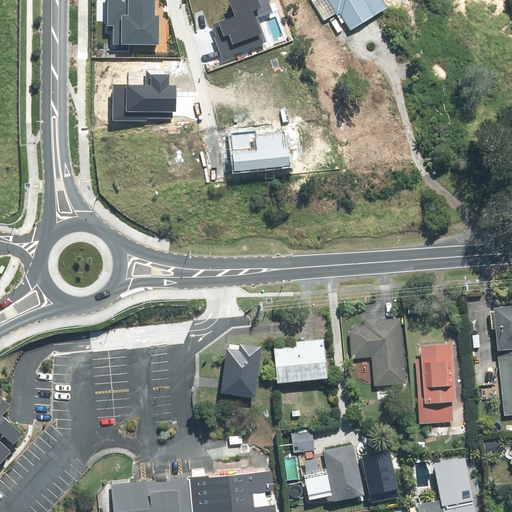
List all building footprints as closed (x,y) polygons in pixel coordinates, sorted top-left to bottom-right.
[(153,22),(150,24),(166,49),(192,32),(206,54),(219,45),(214,37),(209,40),(201,27),(212,21),(207,13),(212,10),(206,0),(174,0),(168,4),(172,11),(166,15),(161,7),(149,15),(153,22)] [(347,31),(383,9),(377,0),(323,0),(334,16),(337,15),(347,31)] [(511,305),(492,307),(503,415),(511,413),(511,305)] [(479,316),(469,317),(470,333),(480,332),(479,316)] [(353,325),(348,333),(350,358),(370,357),(373,386),(404,383),(399,318),(378,319),(378,317),(362,318),(363,324),(353,325)] [(479,346),(478,334),(471,334),(472,347),(479,346)] [(324,378),(321,338),(293,340),(293,346),(271,348),(274,382),(324,378)] [(464,403),(452,398),(447,342),(415,345),(416,359),(413,359),(416,398),(415,398),(417,423),(430,422),(430,428),(426,429),(426,436),(467,432),(467,426),(468,426),(466,403),(464,403)] [(216,393),(251,397),(257,346),(235,343),(234,349),(222,348),(216,393)] [(0,460),(12,448),(1,438),(4,435),(14,444),(25,431),(4,411),(11,404),(0,393),(0,460)] [(313,449),(310,430),(286,433),(289,452),(313,449)] [(496,440),(480,443),(482,456),(499,453),(496,440)] [(353,457),(351,443),(320,449),(324,473),(301,478),(306,499),(329,494),(330,500),(361,494),(355,464),(360,463),(359,456),(353,457)] [(472,511),(462,457),(430,463),(437,499),(415,504),(416,511),(472,511)] [(274,468),(201,475),(204,503),(189,505),(189,511),(276,511),(276,502),(255,504),(254,491),(276,489),(274,468)] [(204,503),(201,475),(111,482),(113,511),(189,511),(189,505),(204,503)]
